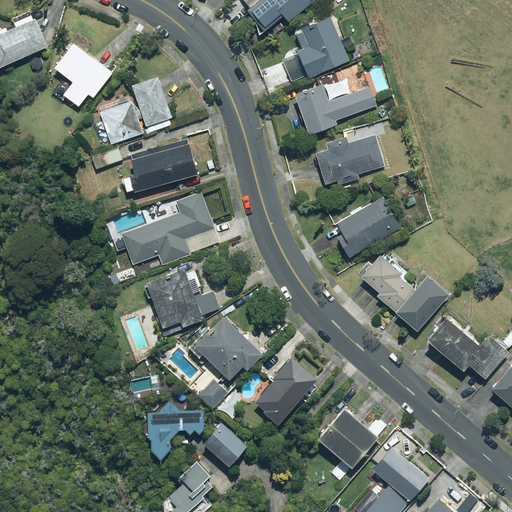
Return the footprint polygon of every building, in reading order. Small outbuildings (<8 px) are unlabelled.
[(291,20),(313,0),(262,0),(253,9),(269,28),(285,13),(291,20)] [(0,63),(1,66),(50,45),(38,17),(35,18),(33,13),(16,21),(18,25),(8,29),(7,27),(0,30),(0,63)] [(352,60),(333,14),(298,29),(305,46),(299,49),(311,77),(352,60)] [(114,71),(76,41),(57,66),(75,81),(65,93),(80,105),(90,93),(95,96),(114,71)] [(47,66),(42,55),(30,61),(35,72),(47,66)] [(101,111),(112,144),(145,133),(140,118),(145,116),(150,132),(172,124),(170,118),(174,116),(160,75),(134,84),(142,107),(136,109),(133,100),(101,111)] [(325,82),(296,91),(311,134),(339,124),(337,120),(379,105),(372,84),(331,99),(325,82)] [(330,148),(317,152),(328,182),(338,179),(340,184),(362,176),(362,174),(385,165),(374,134),(350,143),(348,136),(329,142),(330,148)] [(132,173),(137,190),(201,172),(192,141),(190,142),(189,138),(133,153),(138,171),(132,173)] [(120,146),(94,154),(98,167),(124,159),(120,146)] [(181,211),(123,233),(134,264),(160,254),(164,264),(192,253),(186,238),(217,227),(203,190),(177,200),(181,211)] [(403,226),(384,195),(339,222),(345,231),(336,237),(349,258),(403,226)] [(405,273),(382,253),(363,275),(382,290),(378,295),(419,330),(451,293),(429,274),(417,289),(402,276),(405,273)] [(198,297),(196,291),(202,288),(196,270),(189,273),(187,268),(150,282),(166,324),(181,318),(184,328),(207,319),(205,314),(223,307),(216,290),(198,297)] [(226,314),(197,344),(232,378),(245,365),(249,369),(265,353),(226,314)] [(449,314),(430,337),(465,369),(470,363),(487,378),(511,352),(490,333),(481,343),(449,314)] [(319,378),(294,354),(275,374),(277,377),(255,400),(277,422),(319,378)] [(511,365),(494,386),(511,402),(511,365)] [(214,407),(229,390),(216,379),(201,395),(214,407)] [(160,410),(150,409),(150,435),(154,435),(154,448),(163,456),(173,447),(172,437),(181,428),(188,428),(192,433),(196,428),(201,432),(205,428),(205,409),(182,410),(171,398),(160,410)] [(347,406),(320,437),(354,466),(381,435),(379,434),(388,424),(379,416),(370,426),(347,406)] [(250,444),(223,421),(205,442),(231,465),(250,444)] [(400,511),(431,477),(393,445),(374,467),(392,482),(365,511),(400,511)] [(213,474),(199,457),(179,473),(185,482),(171,493),(179,503),(170,511),(190,511),(189,509),(207,495),(205,492),(214,485),(208,478),(213,474)] [(459,511),(440,496),(425,511),(459,511)]
